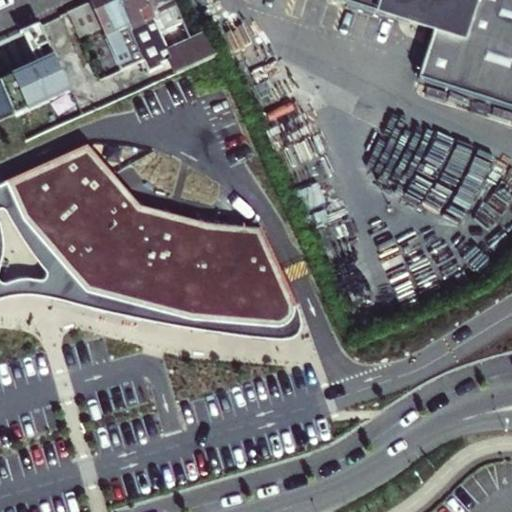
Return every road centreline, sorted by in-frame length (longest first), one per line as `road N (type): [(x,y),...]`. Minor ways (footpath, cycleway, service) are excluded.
road 1 (residential): [(511,313),(415,371),(323,402)]
road 2 (tertiary): [(434,430),(336,490),(272,511)]
